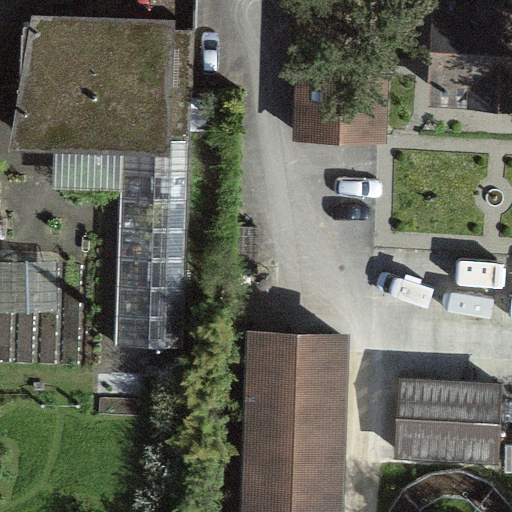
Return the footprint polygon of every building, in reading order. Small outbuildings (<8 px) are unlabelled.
[(364,0),(297,0),(292,134),(388,138),(394,1),(364,0)] [(428,70),(430,70),(429,96),(511,99),(511,0),(433,0),(434,3),(431,3),(428,70)] [(113,341),(188,343),(195,24),(175,24),(175,7),(31,4),(31,14),(23,14),(23,23),(20,23),(17,142),(54,143),(53,184),(111,186),(108,332),(114,332),(113,341)] [(247,321),(239,511),(342,511),(349,325),(247,321)] [(503,376),(399,371),(395,453),(499,458),(500,431),(511,431),(511,397),(502,397),(503,376)]
